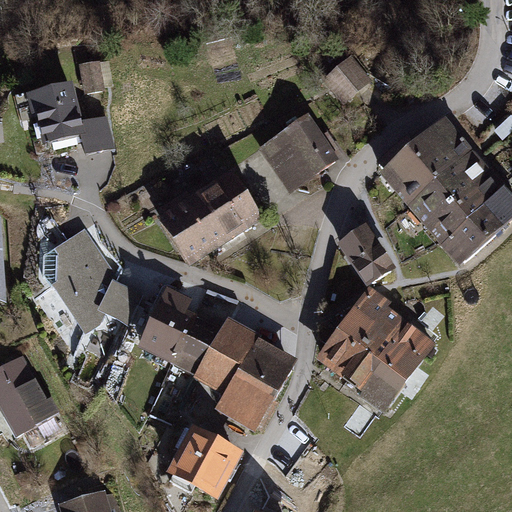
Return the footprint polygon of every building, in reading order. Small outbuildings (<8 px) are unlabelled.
[(351,57),(324,81),(344,104),(372,80),(351,57)] [(109,61),(84,66),(89,92),(114,87),(109,61)] [(72,86),(26,96),(31,117),(37,116),(44,143),(83,134),(87,153),(113,147),(107,120),(81,126),(72,86)] [(308,116),(260,151),(292,195),(340,161),(308,116)] [(511,116),(495,132),(504,141),(511,133),(511,116)] [(381,173),(395,190),(460,135),(446,119),(415,145),(407,136),(377,162),(384,171),(381,173)] [(395,190),(409,207),(474,150),(460,135),(395,190)] [(491,169),(474,150),(409,207),(425,226),(491,169)] [(491,169),(425,226),(440,243),(506,186),(491,169)] [(232,171),(198,193),(229,242),(264,220),(232,171)] [(511,220),(511,193),(506,186),(440,243),(460,265),(511,220)] [(198,193),(158,219),(190,268),(229,242),(198,193)] [(366,226),(339,245),(369,288),(396,269),(366,226)] [(115,275),(85,231),(45,255),(43,276),(86,337),(101,326),(106,315),(129,326),(144,296),(112,281),(115,275)] [(168,287),(136,350),(170,367),(193,322),(183,317),(192,300),(168,287)] [(386,312),(364,297),(318,361),(340,377),(386,312)] [(409,328),(386,312),(340,377),(363,393),(409,328)] [(196,316),(193,322),(170,367),(196,379),(222,330),(196,316)] [(226,322),(222,330),(196,379),(224,395),(215,412),(257,436),(276,401),(236,379),(258,340),(226,322)] [(409,328),(363,393),(360,397),(386,416),(435,347),(409,328)] [(298,362),(258,340),(236,379),(276,401),(298,362)] [(22,358),(0,370),(0,409),(16,438),(59,414),(51,399),(47,402),(22,358)] [(193,427),(167,475),(219,502),(244,455),(193,427)] [(107,492),(58,507),(59,511),(121,511),(116,493),(108,496),(107,492)]
